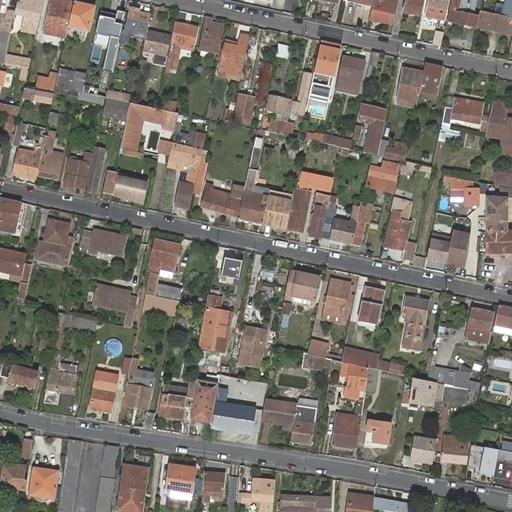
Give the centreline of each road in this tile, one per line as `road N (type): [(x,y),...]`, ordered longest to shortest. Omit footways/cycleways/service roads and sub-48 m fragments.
road 1 (residential): [(0,187),(511,297)]
road 2 (residential): [(0,414),(511,502)]
road 3 (residential): [(175,0),(511,71)]
